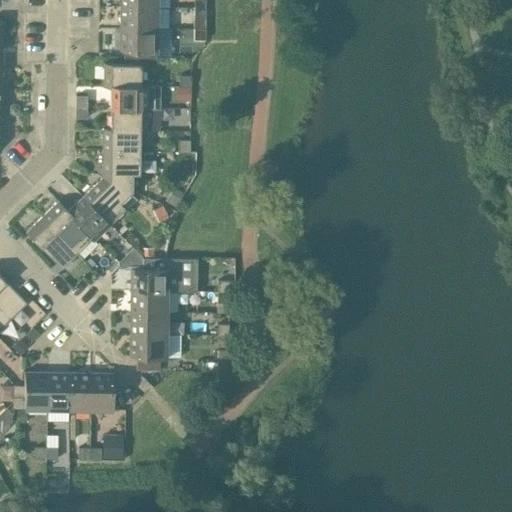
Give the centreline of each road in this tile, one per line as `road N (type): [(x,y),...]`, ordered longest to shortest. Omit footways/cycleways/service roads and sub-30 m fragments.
road 1 (residential): [(0,209),(54,147),(56,0)]
road 2 (residential): [(134,375),(0,240)]
